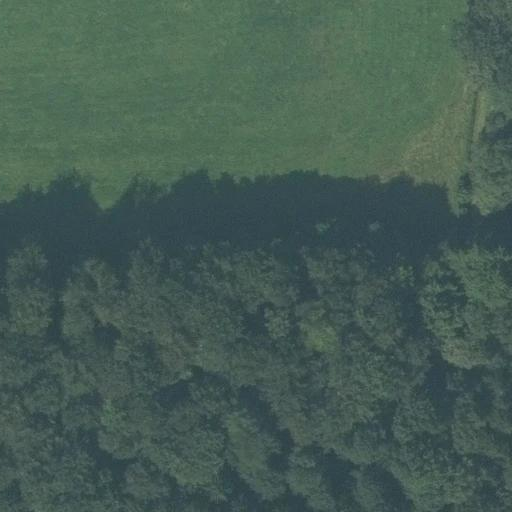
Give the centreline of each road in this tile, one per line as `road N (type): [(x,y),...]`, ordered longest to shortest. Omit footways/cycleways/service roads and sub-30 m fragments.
road 1 (track): [(500,0),(490,289),(399,370),(70,511)]
road 2 (track): [(490,289),(497,511)]
